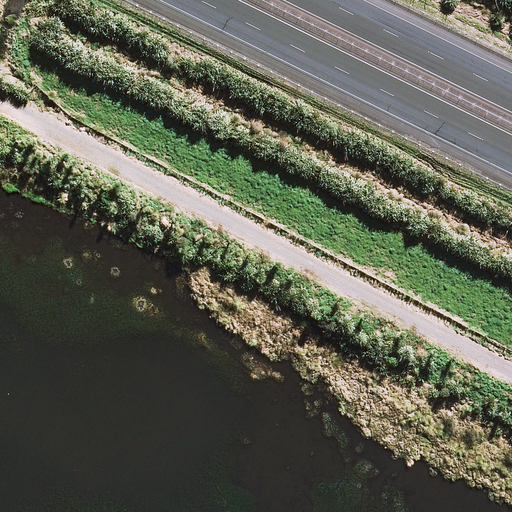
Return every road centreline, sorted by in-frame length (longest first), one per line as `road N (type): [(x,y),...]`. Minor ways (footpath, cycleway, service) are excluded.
road 1 (motorway): [(511,148),(214,0)]
road 2 (motorway): [(324,0),(511,92)]
